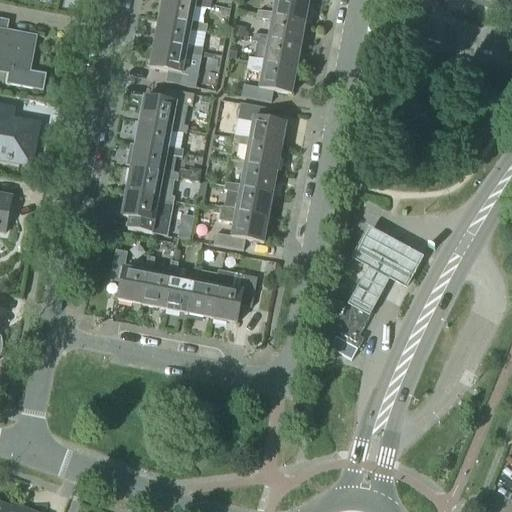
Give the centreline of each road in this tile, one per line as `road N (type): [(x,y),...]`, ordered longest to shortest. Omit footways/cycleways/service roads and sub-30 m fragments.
road 1 (residential): [(356,0),(282,383),(39,336)]
road 2 (residential): [(39,336),(105,0)]
road 3 (tertiary): [(384,409),(433,296),(511,173)]
road 4 (residential): [(179,511),(23,453)]
